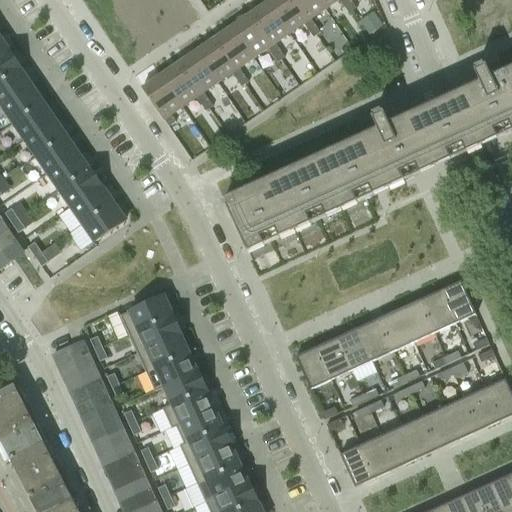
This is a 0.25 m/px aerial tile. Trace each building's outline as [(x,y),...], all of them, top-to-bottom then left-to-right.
[(291,0),(271,0),(268,3),(289,34),(303,25),(307,22),(291,0)] [(318,0),(291,0),(307,22),(311,19),(325,10),(318,0)] [(318,0),(325,10),(339,0),(338,0),(318,0)] [(351,2),(344,7),(348,14),(356,9),(351,2)] [(268,3),(250,15),(271,46),(275,44),(289,34),(268,3)] [(250,15),(232,27),(253,59),(268,49),(271,46),(250,15)] [(311,19),(307,22),(303,25),(308,31),(315,26),(311,19)] [(315,26),(308,31),(313,38),(320,33),(315,26)] [(232,27),(214,40),(235,71),(239,69),(253,59),(232,27)] [(0,58),(9,53),(0,40),(0,58)] [(214,40),(196,52),(217,83),(232,74),(235,71),(214,40)] [(275,44),(271,46),(268,49),(272,56),(280,51),(275,44)] [(280,51),(272,56),(277,63),(285,58),(280,51)] [(196,52),(178,64),(200,96),(203,93),(217,83),(196,52)] [(0,83),(20,70),(9,53),(0,58),(0,83)] [(178,64),(160,76),(182,108),(196,98),(200,96),(178,64)] [(242,199),(242,200),(238,202),(227,207),(226,204),(229,202),(228,199),(239,194),(239,193),(223,200),(247,254),(358,203),(418,176),(471,151),(499,139),(511,132),(511,75),(496,82),(494,77),(491,79),(486,66),(474,72),(479,83),(448,96),(388,124),(383,113),(371,118),(378,132),(375,133),(378,138),(242,199)] [(239,69),(235,71),(232,74),(236,81),(244,76),(239,69)] [(0,106),(1,108),(32,87),(20,70),(0,83),(0,106)] [(164,120),(171,115),(182,108),(160,76),(141,89),(163,121),(164,120)] [(244,76),(236,81),(241,88),(248,83),(244,76)] [(12,125),(43,103),(32,87),(1,108),(12,125)] [(203,93),(200,96),(196,98),(201,105),(208,100),(203,93)] [(208,100),(201,105),(205,112),(213,107),(208,100)] [(24,141),(55,120),(43,103),(12,125),(24,141)] [(171,115),(164,120),(168,127),(176,122),(171,115)] [(35,158),(66,137),(55,120),(24,141),(35,158)] [(78,154),(66,137),(35,158),(47,175),(78,154)] [(90,171),(78,154),(47,175),(59,192),(90,171)] [(101,188),(90,171),(59,192),(70,209),(101,188)] [(113,204),(101,188),(70,209),(82,226),(113,204)] [(94,243),(125,222),(113,204),(82,226),(94,243)] [(18,220),(11,210),(5,214),(11,224),(18,220)] [(25,230),(18,220),(11,224),(18,234),(25,230)] [(7,231),(0,236),(0,251),(14,241),(7,231)] [(14,241),(0,251),(0,268),(22,254),(14,241)] [(41,253),(34,244),(28,248),(34,258),(41,253)] [(48,263),(41,253),(34,258),(41,268),(48,263)] [(461,282),(440,292),(455,325),(476,316),(461,282)] [(440,292),(419,301),(435,334),(455,325),(440,292)] [(163,297),(120,317),(129,336),(172,316),(163,297)] [(419,301),(398,311),(414,344),(435,334),(419,301)] [(398,311),(378,320),(393,353),(414,344),(398,311)] [(172,316),(129,336),(137,355),(180,335),(172,316)] [(378,320),(357,330),(372,363),(393,353),(378,320)] [(357,330),(336,339),(351,372),(372,363),(357,330)] [(180,335),(137,355),(146,373),(189,353),(180,335)] [(102,348),(97,337),(90,341),(95,352),(102,348)] [(336,339),(316,349),(331,382),(351,372),(336,339)] [(472,345),(475,352),(489,345),(486,339),(472,345)] [(53,356),(59,368),(88,354),(83,343),(74,346),(53,356)] [(107,359),(102,348),(95,352),(100,363),(107,359)] [(316,349),(295,358),(310,391),(331,382),(316,349)] [(491,350),(477,357),(481,363),(494,357),(491,350)] [(458,351),(445,357),(448,364),(461,358),(458,351)] [(189,353),(146,373),(154,391),(155,393),(163,389),(163,388),(197,372),(189,353)] [(88,354),(59,368),(64,380),(93,366),(88,354)] [(432,363),(435,370),(448,364),(445,357),(432,363)] [(468,373),(463,363),(450,369),(453,376),(455,379),(468,373)] [(93,366),(64,380),(70,392),(99,379),(93,366)] [(450,369),(437,375),(440,382),(453,376),(450,369)] [(416,370),(403,376),(407,383),(420,377),(416,370)] [(171,406),(206,391),(197,372),(163,388),(171,406)] [(119,385),(114,374),(107,378),(112,389),(119,385)] [(391,382),(394,389),(407,383),(403,376),(391,382)] [(99,379),(70,392),(75,404),(105,391),(99,379)] [(511,395),(505,380),(484,389),(499,422),(511,416),(511,395)] [(421,382),(408,388),(412,395),(425,389),(421,382)] [(0,417),(27,404),(17,385),(0,393),(0,417)] [(124,396),(119,385),(112,389),(117,400),(124,396)] [(408,388),(395,394),(399,401),(412,395),(408,388)] [(484,389),(463,399),(479,432),(499,422),(484,389)] [(374,390),(361,395),(365,402),(377,396),(374,390)] [(105,391),(75,404),(81,417),(110,403),(105,391)] [(171,406),(151,416),(159,434),(164,432),(214,409),(206,391),(171,406)] [(349,401),(352,408),(365,402),(361,395),(349,401)] [(463,399),(443,408),(458,441),(479,432),(463,399)] [(380,401),(367,407),(370,414),(383,408),(380,401)] [(110,403),(81,417),(87,430),(116,416),(110,403)] [(0,439),(1,441),(36,423),(27,404),(0,417),(0,439)] [(367,407),(354,413),(357,420),(370,414),(367,407)] [(334,408),(321,414),(324,421),(338,414),(334,408)] [(443,408),(422,418),(437,451),(458,441),(443,408)] [(214,409),(164,432),(172,451),(223,428),(214,409)] [(136,423),(131,412),(124,415),(128,426),(136,423)] [(116,416),(87,430),(92,442),(122,429),(116,416)] [(422,418),(402,427),(417,460),(437,451),(422,418)] [(326,426),(329,432),(343,426),(340,419),(326,426)] [(36,423),(1,441),(10,460),(46,441),(36,423)] [(141,433),(136,423),(128,426),(133,437),(141,433)] [(402,427),(381,437),(396,470),(417,460),(402,427)] [(172,451),(168,453),(176,471),(231,446),(223,428),(172,451)] [(122,429),(92,442),(98,454),(127,441),(122,429)] [(381,437),(360,446),(375,479),(396,470),(381,437)] [(46,441),(10,460),(20,478),(55,460),(46,441)] [(127,441),(98,454),(104,466),(133,453),(127,441)] [(231,446),(176,471),(185,490),(240,465),(231,446)] [(360,446),(339,455),(355,488),(375,479),(360,446)] [(153,460),(148,449),(140,452),(145,463),(153,460)] [(133,453),(104,466),(109,478),(138,465),(133,453)] [(55,460),(20,478),(30,498),(65,480),(55,460)] [(158,471),(153,460),(145,463),(150,474),(158,471)] [(138,465),(109,478),(115,491),(144,477),(138,465)] [(185,490),(183,491),(191,509),(193,508),(248,484),(240,465),(185,490)] [(511,511),(511,484),(508,476),(492,483),(504,511),(511,511)] [(144,477),(115,491),(120,504),(150,490),(144,477)] [(65,480),(30,498),(37,511),(46,511),(75,497),(65,480)] [(504,511),(492,483),(475,491),(485,511),(504,511)] [(248,484),(193,508),(194,511),(234,511),(256,502),(248,484)] [(170,497),(165,486),(157,489),(162,500),(170,497)] [(150,490),(120,504),(124,511),(133,511),(155,502),(150,490)] [(485,511),(475,491),(459,498),(465,511),(485,511)] [(82,511),(75,497),(46,511),(82,511)] [(175,508),(170,497),(162,500),(167,511),(175,508)] [(465,511),(459,498),(443,506),(445,511),(465,511)] [(159,511),(155,502),(133,511),(159,511)] [(261,511),(256,502),(234,511),(261,511)]
